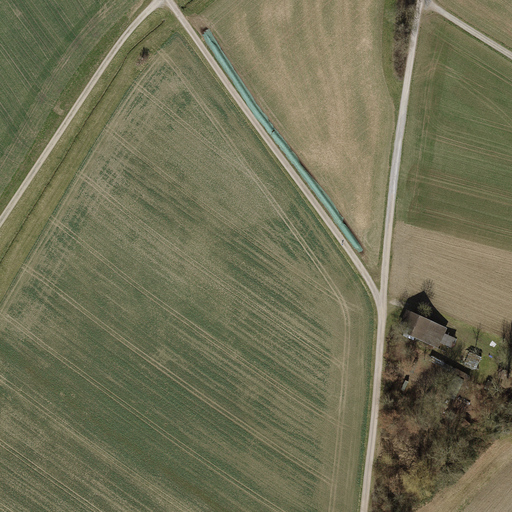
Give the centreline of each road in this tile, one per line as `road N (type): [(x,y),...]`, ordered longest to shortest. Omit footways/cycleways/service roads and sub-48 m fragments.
road 1 (track): [(170,0),(382,306)]
road 2 (track): [(422,0),(393,170),(382,306)]
road 3 (track): [(159,0),(119,43),(0,224)]
road 4 (track): [(382,306),(363,511)]
